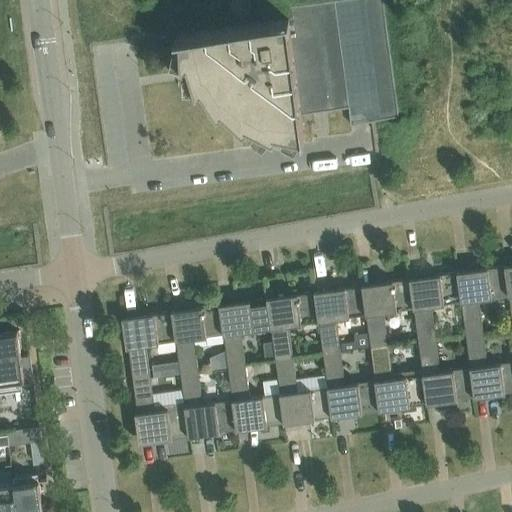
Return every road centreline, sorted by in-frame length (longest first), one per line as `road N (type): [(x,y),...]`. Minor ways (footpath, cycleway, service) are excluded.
road 1 (residential): [(511,195),(78,272)]
road 2 (residential): [(39,0),(78,272)]
road 3 (residential): [(78,272),(113,511)]
road 4 (residential): [(343,511),(511,478)]
